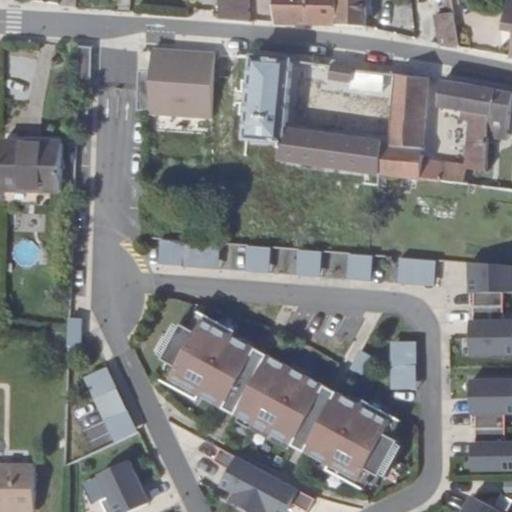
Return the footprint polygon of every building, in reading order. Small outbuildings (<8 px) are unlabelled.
[(219,0),(220,21),(250,22),(248,0),(219,0)] [(276,0),(276,23),(306,23),(306,0),(276,0)] [(338,0),(306,0),(306,23),(338,24),(338,0)] [(338,0),(338,24),(366,24),(378,27),(380,10),(372,8),(372,0),(338,0)] [(511,55),(511,1),(507,0),(503,28),(511,29),(511,47),(511,56),(511,55)] [(452,12),(433,15),(437,47),(457,44),(452,12)] [(215,53),(153,49),(149,114),(210,118),(215,53)] [(293,59),(253,55),(251,81),(247,115),(245,139),(282,144),(280,161),(345,169),(365,172),(379,174),(383,141),(390,142),(398,75),(364,70),(352,67),(350,87),(388,93),(386,112),(383,112),(379,140),(286,126),(293,59)] [(383,141),(379,174),(440,182),(443,164),(421,161),(429,79),(398,75),(390,142),(383,141)] [(497,90),(443,82),(442,108),(472,113),(468,131),(465,167),(485,168),(489,121),(492,122),(493,114),(495,114),(497,90)] [(0,190),(44,192),(46,144),(0,142),(0,190)] [(46,144),(44,192),(55,192),(57,144),(46,144)] [(269,271),(270,248),(221,246),(221,243),(153,241),(152,266),(269,271)] [(271,273),(320,276),(321,252),(272,250),(271,273)] [(323,277),(369,279),(371,257),(325,255),(323,277)] [(434,285),(435,260),(397,259),(396,284),(434,285)] [(511,265),(469,263),(469,292),(501,291),(511,291),(511,265)] [(469,292),(469,307),(501,307),(501,291),(469,292)] [(67,319),(67,346),(80,346),(80,319),(67,319)] [(196,327),(177,359),(190,366),(182,379),(235,409),(268,351),(216,321),(208,334),(196,327)] [(511,323),(472,324),(473,356),(511,355),(511,323)] [(416,344),(389,344),(390,391),(417,390),(416,344)] [(369,350),(359,369),(369,375),(379,356),(369,350)] [(268,351),(235,409),(246,416),(280,358),(268,351)] [(299,446),(332,388),(280,358),(246,416),(299,446)] [(106,368),(82,379),(112,445),(137,434),(106,368)] [(511,385),(470,386),(471,416),(511,415),(511,385)] [(332,388),(299,446),(310,453),(344,395),(332,388)] [(310,453),(363,483),(370,471),(382,478),(401,445),(389,438),(396,425),(344,395),(310,453)] [(511,441),(471,442),(472,472),(511,471),(511,441)] [(237,457),(220,489),(232,495),(229,502),(247,511),(267,474),(237,457)] [(108,511),(138,511),(151,506),(132,464),(102,478),(112,501),(105,504),(108,511)] [(40,466),(0,465),(0,509),(39,510),(40,466)] [(285,511),(297,490),(267,474),(247,511),(248,511),(285,511)] [(500,511),(470,496),(461,511),(500,511)]
